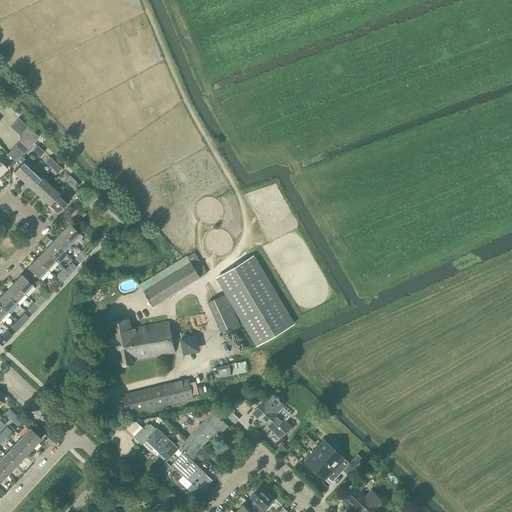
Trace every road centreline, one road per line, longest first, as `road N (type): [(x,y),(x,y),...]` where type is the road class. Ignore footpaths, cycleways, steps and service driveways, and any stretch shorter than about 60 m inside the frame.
road 1 (residential): [(320,511),(261,458),(209,511)]
road 2 (residential): [(0,276),(42,227),(6,194),(0,200)]
